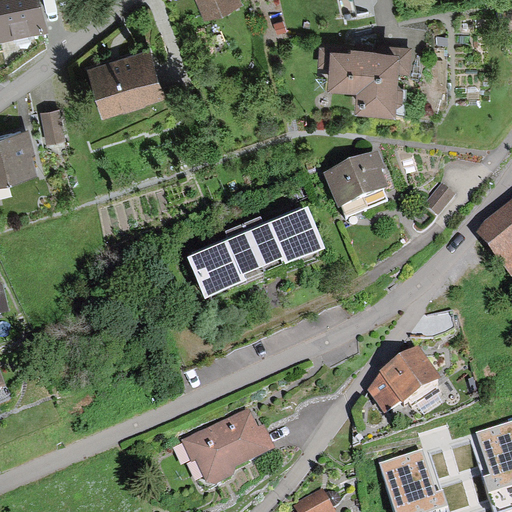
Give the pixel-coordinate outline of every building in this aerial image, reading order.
[(0,0),(0,33),(49,23),(43,0),(0,0)] [(197,0),(205,18),(244,0),(243,0),(197,0)] [(104,116),(168,95),(152,45),(88,65),(104,116)] [(329,73),(328,94),(356,96),(355,116),(396,118),(396,114),(403,108),(404,94),(398,87),(398,76),(411,77),(413,49),(389,46),(389,55),(351,50),(351,54),(332,53),(332,51),(319,51),(318,73),(329,73)] [(41,110),(48,142),(66,139),(60,107),(41,110)] [(30,126),(0,133),(0,181),(38,172),(33,152),(36,151),(30,126)] [(387,173),(379,153),(323,176),(338,213),(342,211),(346,220),(389,203),(385,194),(389,192),(382,174),(387,173)] [(456,196),(442,185),(425,205),(439,217),(456,196)] [(511,201),(487,220),(478,233),(511,276),(511,201)] [(326,256),(308,215),(267,233),(263,223),(226,239),(229,248),(188,266),(206,308),(326,256)] [(0,315),(10,313),(4,285),(0,285),(0,315)] [(368,393),(384,418),(402,407),(403,409),(441,383),(419,350),(380,375),(368,393)] [(238,472),(277,454),(265,428),(259,431),(250,410),(181,442),(192,465),(196,463),(206,485),(215,489),(235,479),(238,472)] [(511,511),(511,425),(473,438),(486,477),(480,479),(491,511),(511,511)] [(427,453),(378,469),(391,511),(452,511),(445,490),(440,492),(427,453)] [(334,511),(334,510),(337,508),(340,505),(341,500),(338,494),(333,493),(329,493),(326,495),(323,489),(292,506),(295,510),(292,511),(334,511)]
